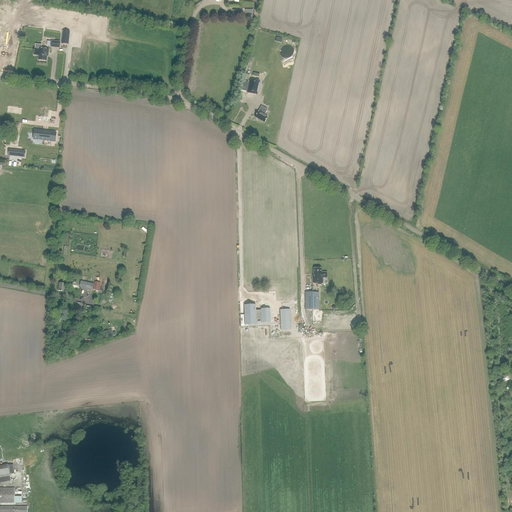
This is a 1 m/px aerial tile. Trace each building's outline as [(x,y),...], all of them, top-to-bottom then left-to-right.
[(19,7),(18,17),(29,19),(28,25),(44,27),(48,5),(26,2),(25,8),(19,7)] [(33,55),(39,56),(38,60),(46,61),(47,54),(48,54),(48,49),(41,48),(42,45),(35,44),(35,48),(34,48),(33,55)] [(260,81),(250,79),(247,93),(257,95),(260,81)] [(261,106),(259,110),(255,117),(264,123),(267,117),(264,115),(267,110),(261,106)] [(32,133),(31,142),(53,144),(54,135),(44,134),(42,134),(32,133)] [(10,150),(9,156),(10,156),(13,157),(25,158),(26,153),(10,150)] [(312,275),(312,283),(323,283),(322,278),(327,278),(327,272),(321,272),(321,268),(313,268),(313,274),(314,274),(314,275),(312,275)] [(99,290),(100,283),(95,282),(94,284),(80,281),(79,287),(99,290)] [(58,291),(66,292),(67,287),(65,286),(65,284),(59,283),(58,291)] [(322,305),(330,304),(329,288),(321,288),(322,305)] [(320,300),(317,300),(317,292),(313,292),(306,292),(307,309),(314,309),(321,308),(320,300)] [(259,301),(258,308),(266,308),(266,295),(261,295),(261,297),(257,296),(257,301),(259,301)] [(80,313),(82,303),(75,302),(73,312),(80,313)] [(245,305),(244,305),(245,325),(245,321),(252,321),(252,323),(256,323),(256,325),(256,319),(261,318),(261,323),(261,321),(270,321),(270,322),(271,322),(270,308),(260,309),(261,310),(256,311),(256,305),(255,305),(255,306),(245,306),(245,305)] [(290,309),(280,310),(281,330),(291,329),(290,309)] [(117,329),(106,331),(107,338),(118,335),(117,329)] [(0,465),(0,485),(11,483),(9,473),(14,473),(12,464),(8,465),(0,465)] [(14,488),(0,487),(0,502),(21,503),(21,496),(14,496),(14,488)]
